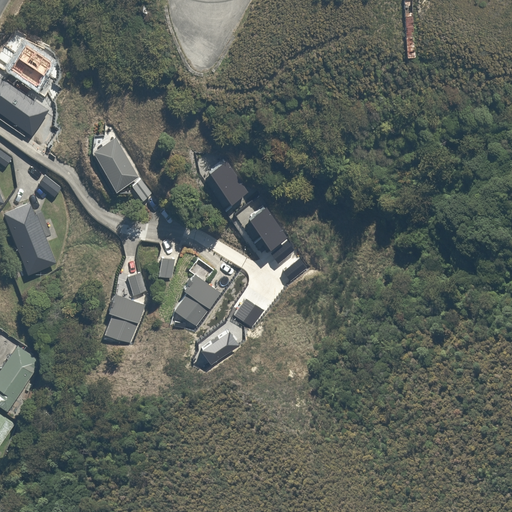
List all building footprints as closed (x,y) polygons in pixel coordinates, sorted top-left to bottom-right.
[(404,0),(405,16),(414,16),(412,0),(404,0)] [(405,16),(407,36),(415,36),(414,16),(405,16)] [(407,36),(408,57),(416,57),(415,36),(407,36)] [(26,74),(9,61),(2,69),(20,83),(26,74)] [(0,73),(0,109),(30,131),(47,107),(0,73)] [(137,171),(117,136),(93,149),(113,185),(137,171)] [(11,153),(0,145),(0,160),(4,164),(11,153)] [(62,185),(45,172),(38,182),(54,195),(62,185)] [(143,176),(130,183),(139,197),(152,189),(143,176)] [(34,201),(6,211),(28,269),(55,259),(34,201)] [(114,308),(106,331),(131,340),(145,302),(115,291),(109,306),(114,308)] [(0,387),(0,400),(10,408),(44,357),(19,340),(0,367),(0,386),(0,387)] [(0,447),(19,422),(0,408),(0,447)]
